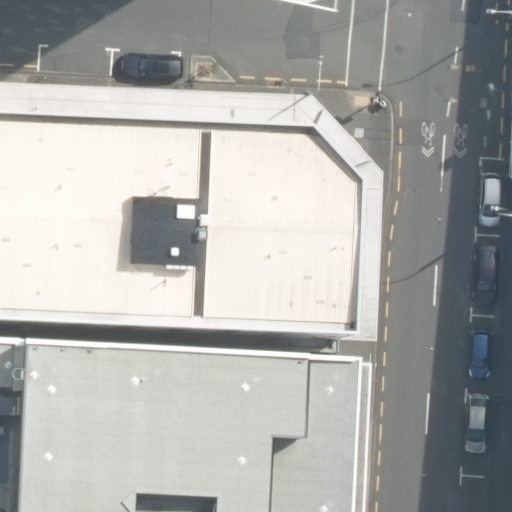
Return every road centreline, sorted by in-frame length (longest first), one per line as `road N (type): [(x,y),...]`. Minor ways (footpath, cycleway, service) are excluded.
road 1 (secondary): [(454,17),(422,511)]
road 2 (unclassified): [(454,17),(184,0)]
